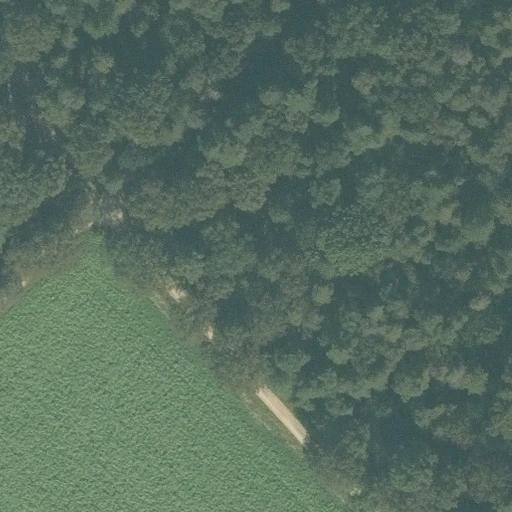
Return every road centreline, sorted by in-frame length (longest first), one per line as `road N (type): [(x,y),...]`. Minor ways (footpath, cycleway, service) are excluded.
road 1 (track): [(386,511),(91,206)]
road 2 (track): [(91,206),(317,0)]
road 3 (unclassified): [(0,292),(91,206)]
road 4 (track): [(91,206),(88,187),(22,105)]
